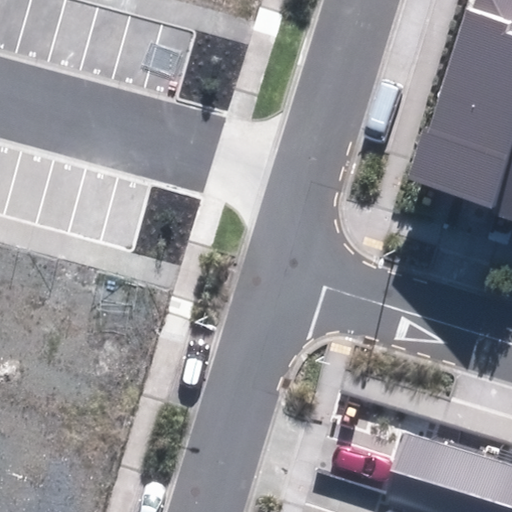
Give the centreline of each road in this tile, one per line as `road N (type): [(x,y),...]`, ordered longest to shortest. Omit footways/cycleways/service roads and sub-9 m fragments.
road 1 (residential): [(295,250),(212,511)]
road 2 (residential): [(370,0),(295,250)]
road 3 (residential): [(295,250),(511,320)]
